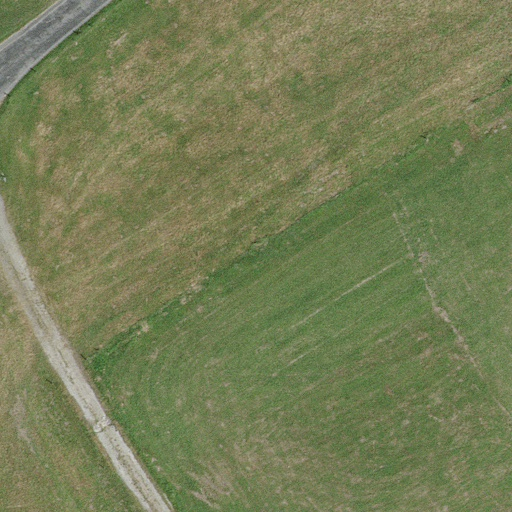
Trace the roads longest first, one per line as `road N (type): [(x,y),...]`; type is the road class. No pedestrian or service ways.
road 1 (track): [(162,511),(79,388),(0,231)]
road 2 (unclassified): [(94,0),(0,76)]
